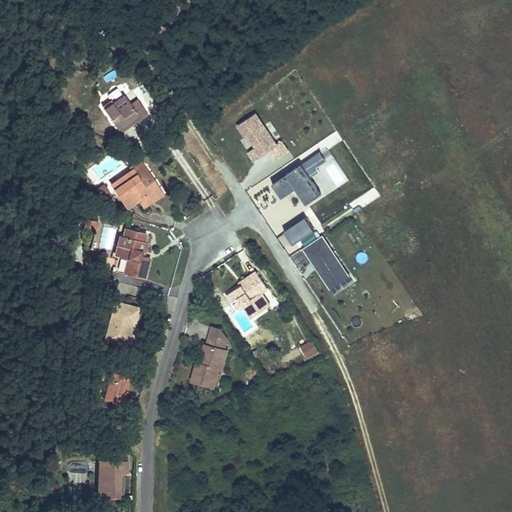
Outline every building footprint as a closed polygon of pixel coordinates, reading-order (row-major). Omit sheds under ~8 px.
[(121,95),(100,110),(112,128),(134,114),(137,119),(145,114),(136,100),(129,105),(121,95)] [(277,144),(255,113),(239,125),(256,149),(262,157),(270,152),(278,146),(277,144)] [(288,150),(283,143),(278,146),(270,152),(275,159),(288,150)] [(253,163),(262,157),(256,149),(248,155),(253,163)] [(126,168),(129,172),(132,177),(142,171),(136,162),(126,168)] [(306,204),(321,194),(301,164),(286,174),(295,187),(306,204)] [(132,177),(129,172),(107,185),(124,210),(142,200),(144,203),(157,194),(142,171),(132,177)] [(295,187),(286,174),(271,184),(280,197),(295,187)] [(304,216),(284,230),(293,243),(313,229),(304,216)] [(97,221),(84,218),(83,226),(96,229),(97,221)] [(117,234),(112,254),(127,258),(123,273),(142,278),(148,257),(141,255),(145,241),(141,240),(143,232),(124,227),(122,235),(117,234)] [(350,276),(323,234),(302,248),(329,289),(350,276)] [(238,287),(224,297),(233,311),(239,306),(248,320),(266,307),(258,294),(263,290),(253,274),(236,285),(238,287)] [(112,301),(102,339),(125,346),(127,346),(130,345),(130,343),(131,341),(131,339),(130,337),(128,336),(125,335),(127,326),(131,327),(136,308),(112,301)] [(192,363),(189,379),(211,384),(222,342),(216,331),(207,329),(199,364),(192,363)] [(317,351),(310,340),(298,348),(305,359),(317,351)] [(296,353),(291,346),(287,349),(291,355),(296,353)] [(107,371),(98,400),(120,407),(128,377),(107,371)] [(125,465),(98,466),(99,501),(118,501),(118,476),(125,475),(125,465)]
